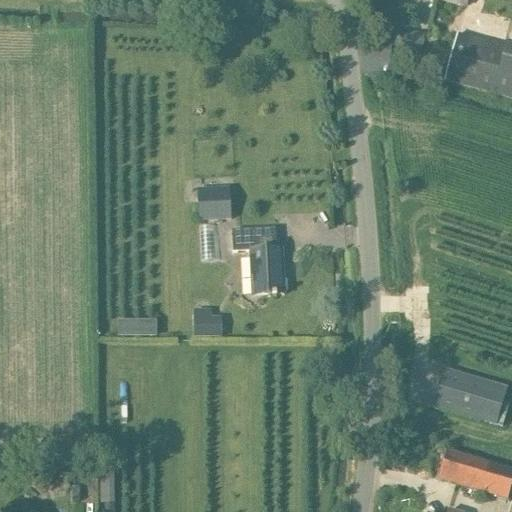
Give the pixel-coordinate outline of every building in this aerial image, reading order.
[(410,33),(409,49),(423,50),(424,34),(410,33)] [(457,35),(450,61),(444,81),(511,99),(511,45),(506,43),(505,48),(457,35)] [(229,191),(199,192),(200,222),(231,221),(229,191)] [(284,296),(282,250),(276,250),(274,230),(231,233),(232,254),(250,253),(252,298),(272,297),(273,299),(277,299),(276,297),(284,296)] [(210,319),(210,311),(193,311),(193,339),(220,339),(220,319),(210,319)] [(118,338),(157,337),(156,320),(118,321),(118,338)] [(433,408),(480,422),(490,387),(443,372),(433,408)] [(511,473),(446,454),(438,481),(507,502),(511,485),(511,473)]
